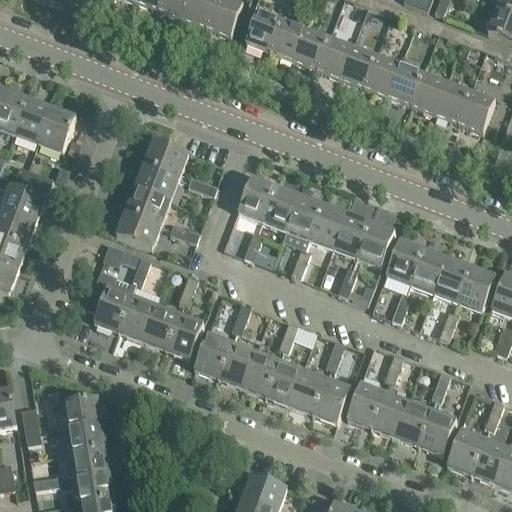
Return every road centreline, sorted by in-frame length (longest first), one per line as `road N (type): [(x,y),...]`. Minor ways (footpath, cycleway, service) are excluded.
road 1 (residential): [(511,382),(206,264),(256,135)]
road 2 (residential): [(444,511),(64,366),(34,344)]
road 3 (residential): [(34,344),(123,84)]
road 4 (tertiary): [(511,233),(256,135)]
road 5 (tertiary): [(256,135),(123,84)]
road 6 (tertiary): [(123,84),(0,36)]
